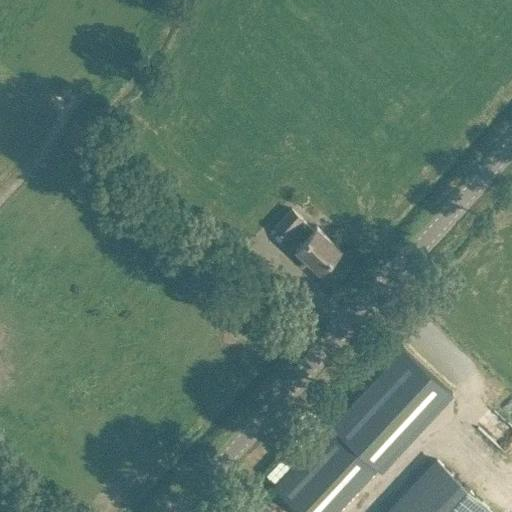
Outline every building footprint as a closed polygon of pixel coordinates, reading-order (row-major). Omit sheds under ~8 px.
[(291,205),(273,225),(286,236),(291,230),(301,240),(295,246),(319,268),(339,246),(316,224),(314,227),(291,205)] [(277,322),(284,314),(276,306),(268,315),(277,322)] [(402,346),(331,422),(346,436),(374,462),(381,468),(451,391),(402,346)] [(327,511),(374,462),(346,436),(331,422),(273,485),(288,499),(302,511),(327,511)] [(487,511),(492,508),(473,490),(435,456),(427,464),(382,511),(487,511)] [(274,511),(258,497),(243,484),(217,511),(274,511)]
